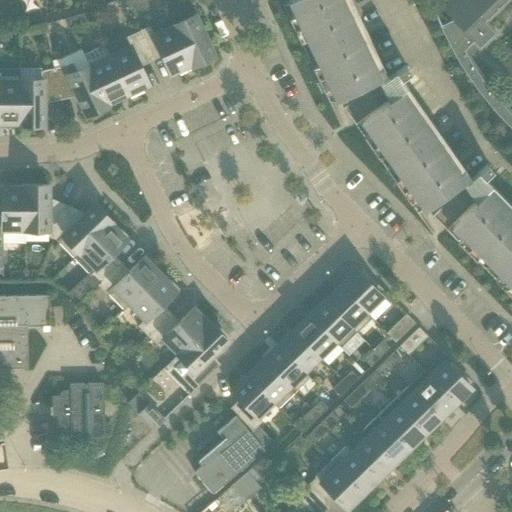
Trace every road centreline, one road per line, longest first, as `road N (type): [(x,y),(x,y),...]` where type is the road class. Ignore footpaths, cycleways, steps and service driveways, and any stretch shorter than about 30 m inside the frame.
road 1 (residential): [(365,229),(277,317),(258,326),(178,243),(120,135)]
road 2 (residential): [(511,378),(365,229)]
road 3 (residential): [(365,229),(298,150),(251,62)]
road 4 (residential): [(120,135),(251,62)]
road 5 (residential): [(0,154),(74,151),(120,135)]
